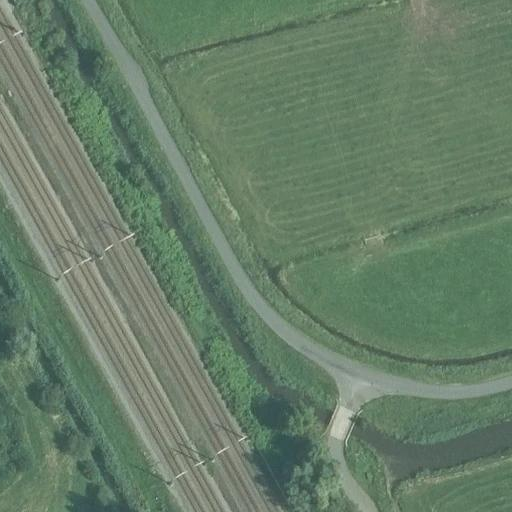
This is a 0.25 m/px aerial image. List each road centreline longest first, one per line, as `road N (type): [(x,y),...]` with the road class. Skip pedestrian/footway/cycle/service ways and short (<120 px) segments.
road 1 (unclassified): [(87,0),(248,292),(290,337),(361,374)]
road 2 (track): [(0,236),(154,511)]
road 3 (unclassified): [(361,374),(430,392),(511,382)]
road 4 (unclassified): [(363,511),(333,450),(361,374)]
